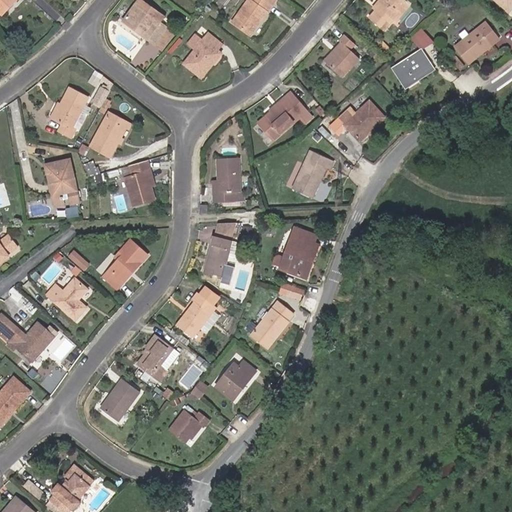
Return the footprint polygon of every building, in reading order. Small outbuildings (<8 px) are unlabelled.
[(0,0),(0,11),(2,14),(15,0),(0,0)] [(137,0),(134,4),(160,22),(163,17),(138,0),(137,0)] [(269,0),(246,0),(233,20),(250,32),(272,2),(269,0)] [(392,16),(406,0),(381,0),(376,7),(369,15),(383,27),(392,16)] [(410,0),(406,0),(392,16),(396,19),(412,1),(410,0)] [(137,31),(136,32),(153,44),(165,26),(160,22),(134,4),(121,22),(129,28),(130,26),(137,31)] [(485,18),(478,24),(454,44),(468,60),(491,40),(498,34),(485,18)] [(421,25),(409,36),(415,43),(418,40),(422,45),(431,36),(421,25)] [(164,28),(153,44),(160,49),(171,34),(164,28)] [(213,59),(214,60),(221,52),(217,48),(222,43),(209,32),(184,62),(201,75),(211,63),(210,62),(213,59)] [(344,42),(326,61),(342,76),(360,57),(350,49),(356,42),(346,32),(340,39),(342,40),(344,42)] [(324,59),(326,61),(344,42),(342,40),(324,59)] [(418,75),(419,77),(435,66),(422,47),(394,65),(406,83),(418,75)] [(461,69),(467,65),(458,55),(453,59),(461,69)] [(407,85),(419,77),(418,75),(406,83),(407,85)] [(61,105),(55,118),(62,122),(58,129),(71,136),(75,128),(72,126),(80,109),(87,96),(69,87),(60,104),(61,105)] [(109,91),(101,87),(94,101),(101,105),(106,97),(109,91)] [(286,98),(295,107),(301,102),(291,91),(285,96),(286,98)] [(271,109),(272,111),(286,98),(285,96),(271,109)] [(101,105),(99,109),(104,112),(108,105),(109,106),(111,103),(109,102),(111,99),(106,97),(101,105)] [(286,98),(272,111),(267,115),(260,121),(275,137),(282,131),(300,114),(306,120),(312,114),(301,102),(295,107),(286,98)] [(340,115),(359,135),(370,124),(373,126),(385,115),(370,99),(357,111),(351,105),(340,115)] [(51,116),(55,118),(61,105),(60,104),(57,103),(51,116)] [(80,109),(72,126),(75,128),(78,130),(87,113),(80,109)] [(114,121),(117,115),(109,111),(91,147),(108,156),(115,141),(118,134),(123,126),(114,121)] [(132,122),(117,115),(114,121),(123,126),(129,129),(132,122)] [(370,124),(359,135),(361,137),(373,126),(370,124)] [(314,196),(328,165),(333,167),(336,159),(312,148),(294,187),(314,196)] [(56,189),(53,190),(55,201),(64,199),(62,189),(68,188),(71,199),(81,197),(79,185),(76,186),(73,172),(64,174),(63,169),(75,167),(72,155),(47,161),(50,174),(53,173),(56,189)] [(218,157),(220,191),(215,192),(216,201),(237,200),(237,191),(242,191),(240,156),(218,157)] [(151,168),(148,159),(130,164),(133,173),(127,175),(135,206),(156,200),(152,185),(147,170),(151,168)] [(147,170),(152,185),(156,184),(151,168),(147,170)] [(291,237),(286,235),(274,267),(301,277),(306,265),(302,264),(309,242),(312,235),(293,228),(291,237)] [(0,264),(4,262),(2,259),(8,255),(18,247),(8,234),(0,239),(0,264)] [(217,276),(226,248),(207,242),(200,270),(217,276)] [(302,264),(306,265),(314,244),(309,242),(302,264)] [(110,288),(136,261),(119,245),(111,255),(114,259),(98,277),(110,288)] [(77,249),(70,256),(86,270),(93,264),(77,249)] [(71,279),(59,292),(50,285),(42,295),(70,320),(82,307),(74,299),(83,289),(71,279)] [(304,299),(308,289),(285,281),(281,291),(304,299)] [(188,300),(170,324),(187,338),(212,306),(191,290),(185,298),(188,300)] [(270,332),(273,334),(283,321),(282,319),(287,312),(271,300),(244,334),(259,346),(270,332)] [(48,337),(33,323),(23,335),(3,318),(0,321),(0,338),(4,343),(2,344),(9,350),(12,348),(27,361),(48,337)] [(261,349),(273,334),(270,332),(259,346),(261,349)] [(145,346),(141,353),(132,365),(147,376),(154,380),(162,369),(156,364),(168,347),(151,334),(143,345),(145,346)] [(228,362),(210,385),(228,398),(250,370),(237,359),(232,365),(228,362)] [(10,377),(0,388),(0,416),(6,410),(8,411),(21,398),(26,391),(10,377)] [(118,378),(96,407),(114,421),(136,392),(118,378)] [(180,408),(164,429),(182,442),(198,422),(202,425),(206,419),(195,410),(190,416),(180,408)] [(64,477),(67,480),(70,482),(77,474),(77,476),(82,480),(85,477),(73,466),(64,477)] [(49,500),(61,511),(66,511),(70,509),(72,511),(73,511),(78,507),(75,504),(93,484),(85,477),(82,480),(77,476),(77,474),(70,482),(67,480),(61,487),(58,485),(51,493),(53,495),(49,500)] [(22,487),(38,501),(44,494),(28,480),(22,487)] [(33,511),(14,496),(0,511),(33,511)] [(44,506),(50,511),(61,511),(49,500),(44,506)]
